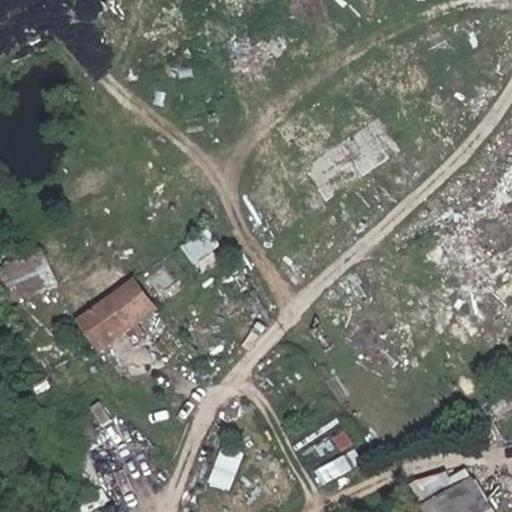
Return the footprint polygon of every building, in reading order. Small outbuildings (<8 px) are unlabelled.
[(16,302),(63,282),(47,246),(1,266),(16,302)] [(82,318),(107,351),(166,307),(141,274),(82,318)] [(97,374),(123,418),(135,411),(109,367),(97,374)] [(213,480),(235,488),(247,457),(225,449),(213,480)] [(501,511),(484,475),(430,501),(435,511),(501,511)]
